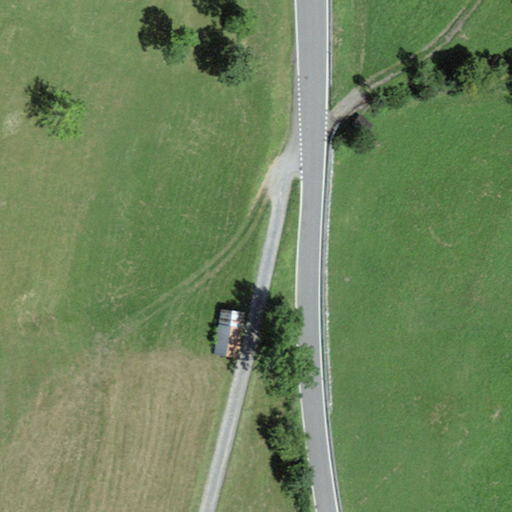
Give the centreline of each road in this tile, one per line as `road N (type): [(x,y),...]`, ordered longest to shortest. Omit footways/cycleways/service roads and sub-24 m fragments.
road 1 (secondary): [(328,511),(310,316),(313,0)]
road 2 (track): [(208,511),(280,174),(295,151),(314,144)]
road 3 (track): [(476,0),(423,55),(374,81),(314,144)]
